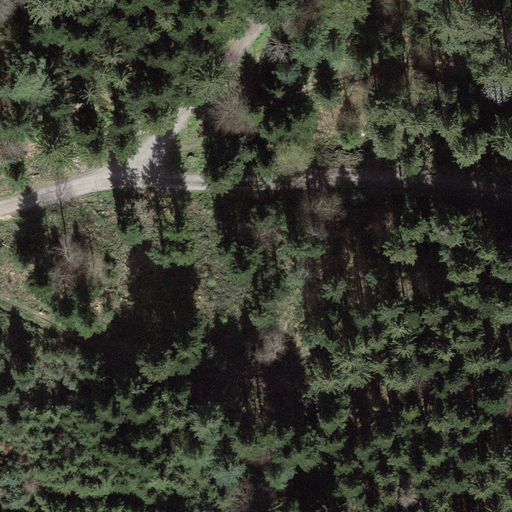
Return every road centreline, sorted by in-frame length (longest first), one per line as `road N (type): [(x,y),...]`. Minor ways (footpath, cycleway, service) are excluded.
road 1 (track): [(0,203),(138,171),(208,182),(417,176),(511,192)]
road 2 (track): [(138,171),(180,110),(278,0)]
